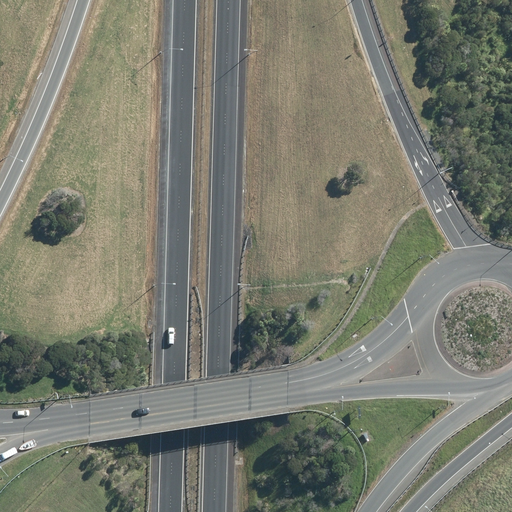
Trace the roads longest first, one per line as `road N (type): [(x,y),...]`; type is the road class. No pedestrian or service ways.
road 1 (motorway): [(170,511),(186,0)]
road 2 (motorway): [(228,0),(214,511)]
road 3 (primary): [(455,382),(87,429),(0,456)]
road 4 (primary): [(0,423),(313,377),(367,356),(423,317)]
road 5 (motorway): [(356,0),(385,89),(478,266)]
road 6 (motorway): [(0,204),(83,0)]
road 7 (motorway): [(493,389),(412,455),(367,511)]
road 8 (motorway): [(511,419),(409,511)]
